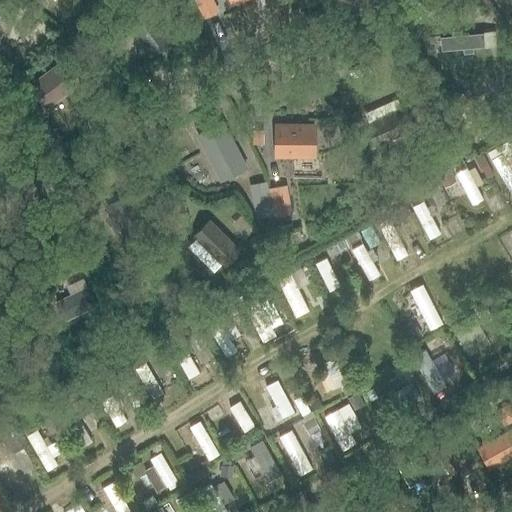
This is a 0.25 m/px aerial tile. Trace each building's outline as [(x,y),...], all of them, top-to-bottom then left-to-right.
[(153,7),(129,25),(151,56),(175,39),(153,7)] [(128,32),(116,32),(116,45),(128,45),(128,32)] [(480,43),(442,37),(438,60),(476,67),(479,47),(480,43)] [(14,76),(13,63),(1,64),(2,77),(14,76)] [(59,63),(29,85),(47,109),(77,87),(59,63)] [(406,106),(366,125),(376,148),(417,129),(406,106)] [(347,117),(352,129),(363,124),(358,112),(347,117)] [(219,143),(207,150),(216,168),(219,166),(221,170),(231,165),(235,172),(247,166),(223,122),(211,128),(219,143)] [(274,124),(274,157),(318,157),(318,123),(274,124)] [(253,130),(254,142),(264,142),(264,130),(253,130)] [(511,137),(493,145),(511,193),(511,192),(511,137)] [(202,152),(187,160),(198,180),(213,173),(202,152)] [(474,159),(458,166),(475,203),(491,196),(474,159)] [(452,170),(441,176),(447,188),(458,182),(452,170)] [(435,180),(424,186),(428,194),(439,188),(435,180)] [(267,181),(252,184),(258,218),(274,215),(274,214),(269,188),(267,181)] [(293,214),(287,185),(269,188),(274,214),(274,215),(274,218),(293,214)] [(151,226),(130,191),(108,204),(114,214),(109,217),(117,231),(123,227),(129,239),(151,226)] [(433,237),(444,232),(429,197),(417,203),(433,237)] [(150,213),(158,225),(169,218),(162,206),(150,213)] [(210,219),(193,236),(225,267),(242,250),(210,219)] [(358,231),(342,240),(347,249),(352,247),(350,243),(361,237),(358,231)] [(256,235),(247,242),(256,252),(264,245),(256,235)] [(332,246),(337,253),(345,248),(341,241),(332,246)] [(271,283),(260,288),(266,299),(276,294),(271,283)] [(431,330),(443,324),(424,285),(411,291),(431,330)] [(56,302),(65,321),(98,305),(89,287),(56,302)] [(485,303),(475,308),(484,324),(494,319),(485,303)] [(267,308),(257,312),(266,336),(276,332),(267,308)] [(474,313),(452,325),(469,355),(491,344),(474,313)] [(223,322),(225,340),(246,337),(244,320),(223,322)] [(417,324),(405,331),(411,340),(422,333),(417,324)] [(165,347),(153,354),(158,363),(170,356),(165,347)] [(154,396),(165,391),(152,360),(140,365),(154,396)] [(104,383),(93,389),(98,399),(109,393),(104,383)] [(354,383),(343,387),(345,393),(356,388),(354,383)] [(373,389),(366,392),(371,401),(378,397),(373,389)] [(118,392),(106,397),(117,424),(129,419),(118,392)] [(244,392),(233,397),(248,430),(259,426),(244,392)] [(94,410),(84,393),(71,401),(81,418),(94,410)] [(360,393),(349,398),(355,409),(365,403),(360,393)] [(303,416),(311,411),(302,395),(294,399),(303,416)] [(319,397),(311,401),(315,408),(323,404),(319,397)] [(511,401),(498,409),(506,423),(511,419),(511,401)] [(211,459),(223,452),(205,417),(193,423),(211,459)] [(315,418),(304,423),(310,435),(321,429),(315,418)] [(48,469),(60,464),(44,425),(32,430),(48,469)] [(511,451),(511,449),(511,448),(511,426),(483,442),(492,458),(494,457),(500,469),(511,463),(511,451)] [(301,474),(314,469),(297,427),(284,432),(301,474)] [(15,436),(4,442),(12,455),(22,449),(15,436)] [(268,437),(253,444),(258,454),(248,459),(260,484),(285,471),(268,437)] [(239,445),(230,450),(236,460),(245,455),(239,445)] [(23,483),(3,447),(0,448),(0,471),(10,490),(23,483)] [(157,464),(150,467),(159,490),(180,482),(167,449),(153,455),(157,464)] [(209,459),(201,463),(205,470),(213,466),(209,459)] [(419,474),(419,473),(413,461),(400,469),(410,488),(423,481),(419,474)] [(441,461),(419,474),(423,481),(426,486),(448,473),(441,461)] [(222,465),(221,476),(232,477),(233,466),(222,465)] [(121,511),(133,511),(135,511),(118,478),(107,483),(121,511)] [(217,511),(229,511),(231,511),(217,481),(206,486),(217,511)] [(394,489),(372,499),(377,511),(388,511),(402,506),(394,489)] [(89,511),(79,495),(68,501),(75,511),(89,511)] [(153,496),(144,502),(148,508),(157,503),(153,496)] [(368,501),(359,505),(362,511),(363,511),(372,508),(368,501)] [(348,511),(343,502),(322,511),(348,511)]
